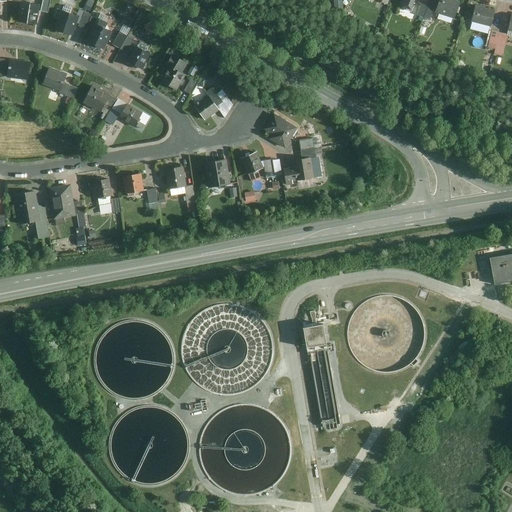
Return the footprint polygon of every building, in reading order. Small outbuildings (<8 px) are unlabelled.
[(47,12),(49,0),(42,0),(40,11),(47,12)] [(91,11),(95,1),(91,0),(87,0),(84,9),(91,11)] [(343,9),(342,0),(334,0),(335,10),(343,9)] [(401,0),(399,5),(412,10),(415,3),(418,4),(419,0),(401,0)] [(461,1),(459,0),(440,0),(436,12),(455,19),(461,1)] [(36,25),(39,4),(20,1),(16,22),(36,25)] [(418,15),(424,17),(428,6),(422,4),(418,15)] [(495,11),(476,5),(471,21),(491,27),(495,11)] [(434,8),(428,6),(424,17),(430,19),(434,8)] [(78,16),(60,10),(54,30),(72,36),(78,16)] [(84,29),(90,14),(85,12),(78,26),(84,29)] [(133,20),(125,17),(122,23),(130,27),(133,20)] [(153,33),(150,23),(143,25),(147,35),(153,33)] [(103,49),(111,32),(95,24),(87,42),(103,49)] [(507,35),(493,32),(489,48),(496,49),(494,54),(502,56),(507,35)] [(113,46),(120,49),(127,36),(121,33),(113,46)] [(133,39),(127,36),(120,49),(126,52),(133,39)] [(151,55),(135,47),(127,62),(143,70),(151,55)] [(318,54),(309,50),(307,54),(315,59),(318,54)] [(168,68),(161,81),(176,90),(179,86),(181,87),(185,81),(182,80),(185,75),(181,73),(186,65),(171,55),(165,67),(168,68)] [(0,77),(7,78),(9,60),(0,58),(0,77)] [(30,62),(9,60),(7,78),(28,80),(30,62)] [(193,76),(197,68),(193,65),(188,73),(193,76)] [(221,71),(213,66),(208,75),(216,80),(221,71)] [(66,74),(49,68),(42,86),(60,92),(66,74)] [(500,70),(492,68),(490,76),(499,77),(500,70)] [(197,82),(191,79),(185,91),(191,94),(197,82)] [(64,95),(69,85),(64,83),(59,93),(64,95)] [(109,95),(91,85),(82,104),(100,113),(109,95)] [(222,102),(212,88),(207,92),(216,106),(222,102)] [(116,99),(109,96),(104,107),(110,110),(116,99)] [(219,111),(208,96),(194,106),(206,122),(219,111)] [(142,114),(127,105),(118,119),(133,128),(142,114)] [(119,114),(111,109),(104,121),(112,126),(119,114)] [(298,129),(274,114),(264,130),(272,135),(269,139),(286,149),(298,129)] [(110,135),(103,130),(99,135),(107,140),(110,135)] [(312,139),(299,142),(301,150),(314,148),(312,139)] [(314,148),(301,150),(303,160),(316,157),(314,148)] [(256,153),(240,159),(247,175),(248,175),(251,183),(262,179),(257,171),(263,168),(256,153)] [(294,168),(284,169),(285,184),(313,181),(311,159),(293,162),(294,168)] [(274,176),(272,160),(264,162),(266,178),(274,176)] [(229,186),(225,161),(203,164),(207,189),(229,186)] [(184,187),(180,168),(164,171),(167,190),(184,187)] [(143,192),(140,175),(121,178),(124,196),(143,192)] [(111,197),(108,180),(93,182),(95,199),(111,197)] [(75,216),(69,185),(47,189),(52,220),(75,216)] [(195,202),(193,186),(185,188),(187,203),(195,202)] [(238,188),(230,190),(231,197),(239,196),(238,188)] [(157,203),(155,189),(147,191),(149,204),(157,203)] [(35,192),(15,195),(19,225),(34,223),(36,240),(48,238),(44,209),(37,206),(35,192)] [(253,192),(245,194),(246,203),(255,202),(253,192)] [(121,212),(119,199),(112,200),(113,213),(121,212)] [(85,227),(83,215),(77,216),(79,228),(85,227)] [(511,253),(489,258),(494,285),(511,281),(511,253)] [(323,319),(304,323),(309,352),(329,348),(323,319)]
